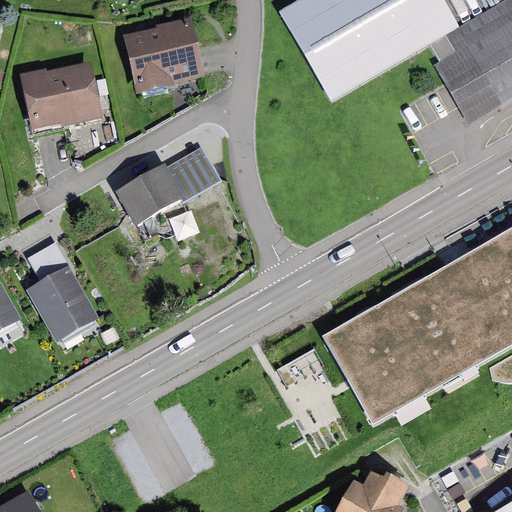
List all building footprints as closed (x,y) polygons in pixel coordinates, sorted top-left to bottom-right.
[(439,0),(315,0),(279,21),(332,111),(432,53),(461,36),(459,33),(439,0)] [(461,36),(432,53),(441,68),(436,71),(470,130),(511,105),(511,2),(459,33),(461,36)] [(158,36),(123,44),(138,106),(176,97),(175,93),(206,86),(192,26),(158,34),(158,36)] [(47,77),(21,83),(32,141),(104,127),(93,71),(48,80),(47,77)] [(98,83),(105,117),(116,115),(109,81),(98,83)] [(203,153),(166,174),(185,209),(186,210),(223,189),(203,153)] [(166,174),(116,202),(136,237),(185,209),(166,174)] [(180,239),(202,231),(194,209),(172,218),(180,239)] [(511,224),(323,333),(374,421),(511,342),(511,224)] [(43,291),(29,298),(59,351),(101,328),(73,279),(74,278),(57,248),(28,264),(43,291)] [(0,341),(23,329),(0,288),(0,341)] [(402,511),(405,506),(400,503),(411,483),(389,471),(386,476),(371,468),(364,481),(354,476),(334,511),(402,511)] [(37,511),(29,496),(0,511),(37,511)] [(511,511),(511,502),(494,511),(511,511)]
